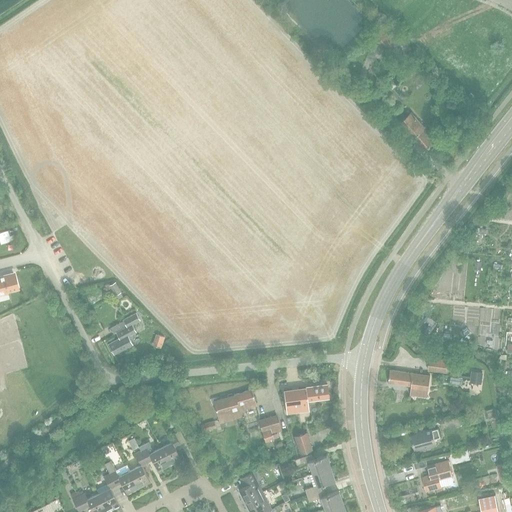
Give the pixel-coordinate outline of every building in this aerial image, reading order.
[(382,22),(370,34),(377,41),(388,53),(395,46),(400,41),(382,22)] [(433,142),(429,137),(432,134),(424,126),(410,111),(399,122),(417,142),(423,150),(433,142)] [(0,292),(18,288),(16,280),(15,280),(13,272),(0,275),(0,292)] [(121,291),(115,281),(109,284),(114,295),(121,291)] [(132,323),(140,319),(136,312),(124,318),(127,325),(116,331),(119,337),(108,343),(114,353),(133,343),(128,335),(136,331),(132,323)] [(165,337),(156,334),(152,346),(161,349),(165,337)] [(446,372),(448,359),(431,357),(429,370),(446,372)] [(428,396),(430,374),(390,369),(389,382),(412,385),(411,394),(428,396)] [(327,383),(283,390),(286,413),(309,410),(308,400),(329,397),(327,383)] [(220,422),(241,416),(239,410),(257,404),(252,388),(214,400),(220,422)] [(265,439),(278,435),(277,431),(281,430),(276,414),(259,419),(265,439)] [(444,428),(462,424),(460,416),(442,420),(444,428)] [(208,428),(216,426),(214,420),(206,422),(208,428)] [(441,437),(438,428),(433,429),(432,429),(411,434),(415,449),(436,443),(435,438),(441,437)] [(299,452),(312,448),(306,431),(294,435),(299,452)] [(161,447),(170,465),(182,459),(176,447),(181,444),(175,432),(169,435),(172,441),(161,447)] [(170,465),(161,447),(153,451),(148,441),(139,446),(140,449),(147,462),(152,459),(158,471),(170,465)] [(142,464),(147,462),(140,449),(135,452),(141,464),(129,470),(139,488),(150,482),(142,464)] [(313,473),(331,467),(326,454),(313,458),(311,453),(294,459),(296,465),(308,461),(313,473)] [(430,474),(423,476),(426,490),(442,486),(446,485),(444,477),(453,475),(449,459),(428,465),(430,474)] [(111,460),(104,463),(109,472),(115,485),(121,482),(127,493),(139,488),(129,470),(126,464),(116,469),(111,460)] [(307,495),(324,489),(322,483),(335,479),(331,467),(313,473),(317,485),(305,489),(307,495)] [(245,500),(263,491),(253,471),(240,477),(245,486),(239,489),(242,495),(242,494),(245,500)] [(111,487),(115,485),(109,472),(103,475),(110,487),(98,493),(107,511),(119,505),(111,487)] [(325,509),(343,502),(339,490),(326,494),(324,489),(307,495),(309,501),(321,497),(325,509)] [(258,511),(263,511),(272,508),(263,491),(245,500),(248,505),(247,506),(250,511),(256,509),(258,511)] [(78,495),(85,508),(90,505),(93,511),(105,511),(107,511),(98,493),(87,498),(84,492),(78,495)] [(79,511),(85,508),(78,495),(72,498),(79,511)] [(500,511),(496,495),(480,499),(482,511),(500,511)] [(346,511),(343,502),(325,509),(325,511),(346,511)] [(212,511),(207,503),(196,508),(197,511),(212,511)]
